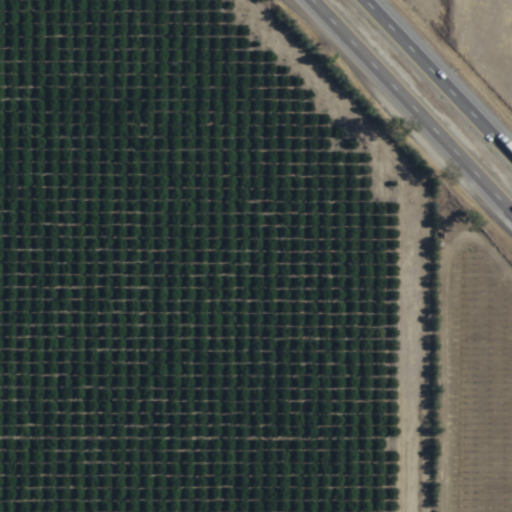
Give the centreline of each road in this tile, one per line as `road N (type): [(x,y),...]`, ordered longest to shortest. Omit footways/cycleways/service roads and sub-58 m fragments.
road 1 (motorway): [(303,0),(511,219)]
road 2 (motorway): [(511,144),(373,0)]
